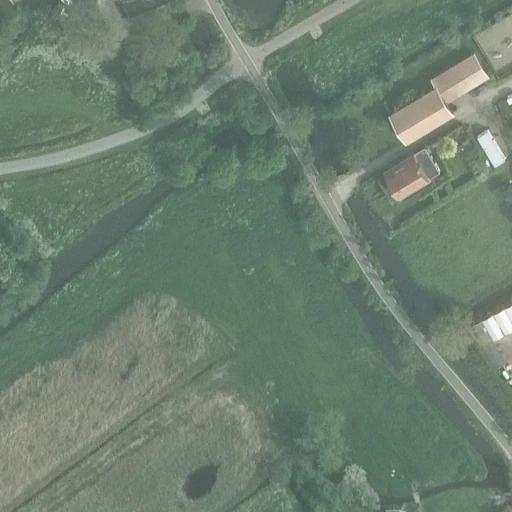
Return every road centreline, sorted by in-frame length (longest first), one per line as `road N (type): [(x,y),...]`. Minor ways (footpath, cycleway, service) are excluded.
road 1 (unclassified): [(246,62),(371,283),(511,460)]
road 2 (unknown): [(195,100),(199,115),(121,164),(58,187),(0,193)]
